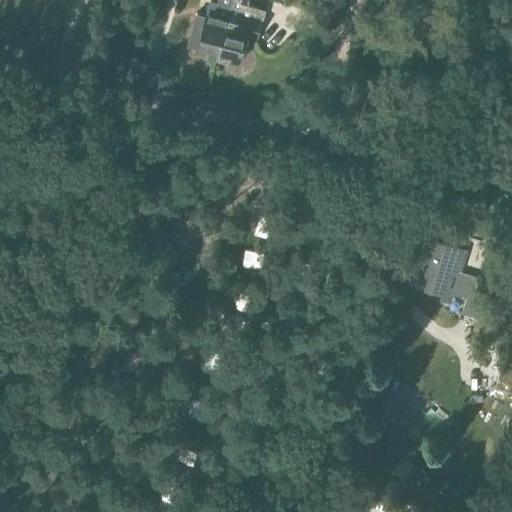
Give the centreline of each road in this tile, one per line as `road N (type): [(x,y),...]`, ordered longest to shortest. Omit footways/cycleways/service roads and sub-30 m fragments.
road 1 (unclassified): [(0,106),(130,105),(511,165)]
road 2 (track): [(130,105),(0,459)]
road 3 (track): [(367,0),(325,137)]
